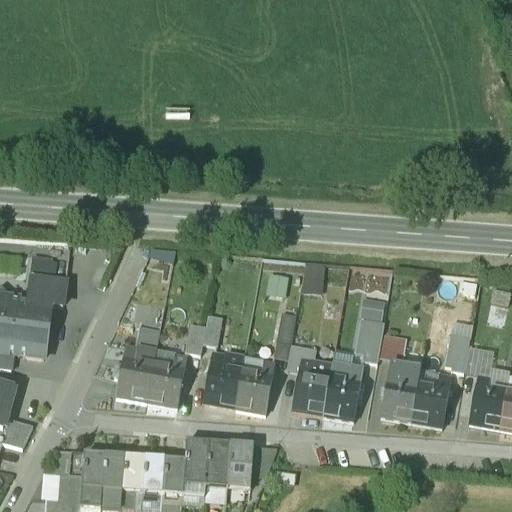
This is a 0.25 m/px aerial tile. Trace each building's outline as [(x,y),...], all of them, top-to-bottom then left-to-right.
[(325,297),(327,267),(306,266),(304,297),(325,297)] [(272,278),(269,297),(287,300),(290,280),(272,278)] [(30,285),(27,306),(46,309),(46,310),(62,312),(65,290),(30,285)] [(27,306),(8,304),(1,295),(0,295),(0,358),(13,360),(43,364),(45,345),(42,344),(46,310),(46,309),(27,306)] [(281,319),(273,365),(288,367),(290,352),(296,322),(281,319)] [(205,334),(201,350),(215,353),(222,325),(207,322),(205,334)] [(360,329),(353,362),(362,364),(361,370),(376,373),(377,366),(381,342),(383,333),(360,329)] [(189,331),(185,359),(199,362),(201,350),(205,334),(189,331)] [(381,342),(377,366),(401,370),(406,346),(381,342)] [(450,344),(444,374),(452,375),(452,378),(464,381),(470,347),(450,344)] [(314,358),(290,352),(288,367),(286,377),(300,378),(302,367),(312,369),(314,358)] [(136,354),(134,367),(123,365),(116,402),(146,408),(155,358),(136,354)] [(13,360),(0,358),(0,374),(11,376),(13,360)] [(174,361),(155,358),(146,408),(176,414),(183,376),(171,374),(174,361)] [(274,370),(244,365),(241,378),(234,415),(264,421),(274,370)] [(312,369),(302,367),(300,378),(292,417),(323,422),(332,372),(312,369)] [(420,375),(393,371),(390,386),(388,385),(380,424),(411,429),(420,379),(420,375)] [(241,378),(210,372),(204,410),(234,415),(241,378)] [(362,376),(332,372),(323,422),(353,428),(362,376)] [(451,384),(420,379),(411,429),(442,434),(451,384)] [(0,435),(2,437),(6,424),(15,392),(0,388),(0,435)] [(505,398),(476,392),(469,431),(499,436),(505,398)] [(511,398),(505,398),(499,436),(511,438),(511,398)] [(2,437),(0,435),(0,448),(1,449),(22,455),(33,432),(6,424),(2,437)] [(199,448),(198,454),(186,453),(185,467),(182,500),(205,502),(208,455),(209,448),(199,448)] [(220,456),(208,455),(205,502),(205,504),(227,505),(228,488),(230,450),(221,449),(220,456)] [(253,451),(230,450),(228,488),(250,489),(251,483),(253,453),(253,451)] [(276,455),(253,453),(251,483),(265,484),(276,455)] [(82,484),(84,459),(59,457),(47,482),(59,483),(82,484)] [(100,511),(105,460),(84,459),(82,484),(81,495),(80,508),(79,511),(100,511)] [(124,462),(105,460),(100,511),(120,511),(121,496),(124,462)] [(144,464),(124,462),(121,496),(141,497),(144,464)] [(164,465),(144,464),(141,497),(140,511),(160,511),(161,499),(164,465)] [(185,467),(164,465),(161,499),(160,511),(181,511),(182,500),(185,467)] [(81,495),(82,484),(59,483),(58,494),(81,495)] [(80,508),(81,495),(58,494),(57,506),(68,507),(80,508)]
